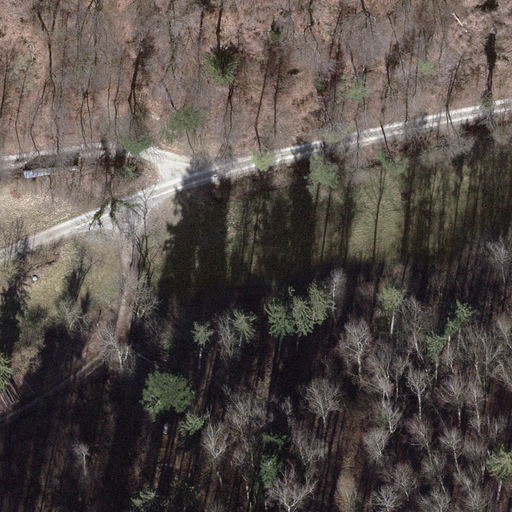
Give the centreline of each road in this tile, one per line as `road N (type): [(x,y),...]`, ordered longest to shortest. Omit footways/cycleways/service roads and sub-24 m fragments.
road 1 (track): [(511,103),(183,173)]
road 2 (track): [(0,422),(75,382),(106,354),(130,267),(125,214)]
road 3 (track): [(0,259),(69,227),(125,214),(183,173)]
road 4 (track): [(0,164),(131,145),(183,173)]
